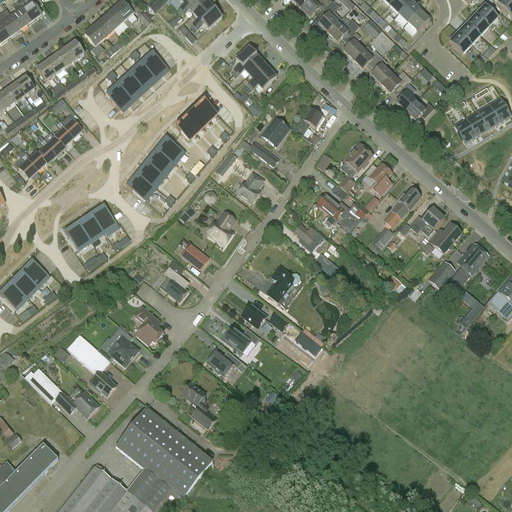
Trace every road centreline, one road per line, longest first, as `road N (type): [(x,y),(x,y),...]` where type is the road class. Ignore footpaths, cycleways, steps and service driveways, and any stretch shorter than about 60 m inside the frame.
road 1 (residential): [(0,252),(92,176),(112,145),(254,19)]
road 2 (residential): [(31,511),(242,256)]
road 3 (residential): [(511,254),(348,108)]
road 4 (residential): [(245,252),(348,108)]
road 5 (residential): [(348,108),(254,19)]
